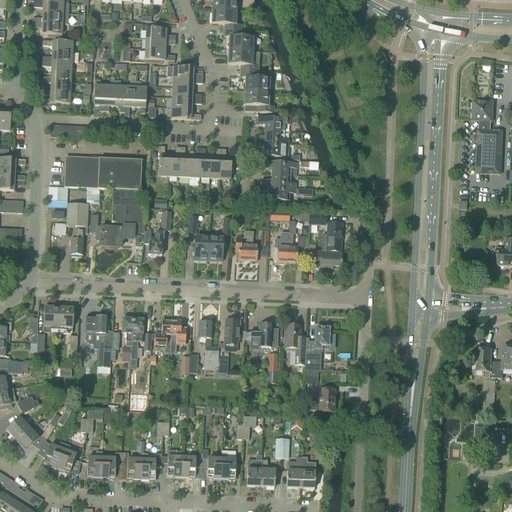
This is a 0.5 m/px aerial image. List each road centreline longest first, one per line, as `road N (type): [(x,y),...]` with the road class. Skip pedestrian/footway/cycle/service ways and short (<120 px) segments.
road 1 (residential): [(367,297),(29,283)]
road 2 (residential): [(33,120),(210,129),(212,69),(183,0)]
road 3 (tertiary): [(424,30),(412,308)]
road 4 (tertiary): [(427,300),(443,34)]
road 5 (residential): [(164,503),(51,498),(0,464)]
road 6 (residential): [(29,283),(33,120)]
road 7 (residential): [(321,509),(164,503)]
